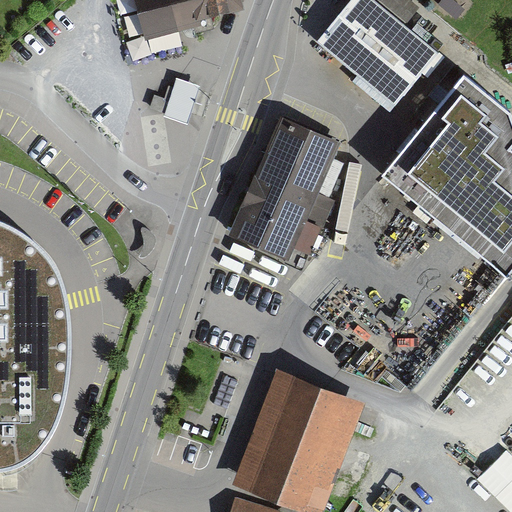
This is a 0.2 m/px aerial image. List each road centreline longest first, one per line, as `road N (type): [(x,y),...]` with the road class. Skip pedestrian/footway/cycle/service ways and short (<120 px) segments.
road 1 (secondary): [(203,212),(105,511)]
road 2 (residential): [(203,212),(128,177),(30,84),(0,73)]
road 3 (secondary): [(275,0),(203,212)]
